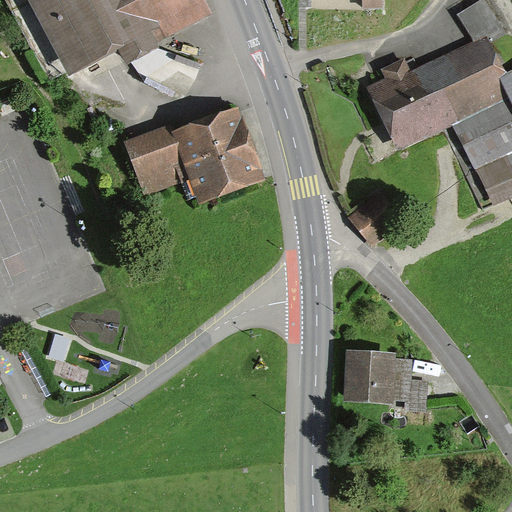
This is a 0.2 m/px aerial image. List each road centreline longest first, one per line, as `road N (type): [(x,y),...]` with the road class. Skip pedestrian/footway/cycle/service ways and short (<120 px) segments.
road 1 (unclassified): [(317,296),(229,319),(128,402),(0,462)]
road 2 (residential): [(313,240),(330,238),(381,276),(442,346),(511,451)]
road 3 (secondary): [(245,0),(291,125),(313,240)]
road 4 (secondary): [(317,296),(316,511)]
road 5 (track): [(444,0),(388,43),(270,68)]
road 6 (unknown): [(46,443),(0,332)]
